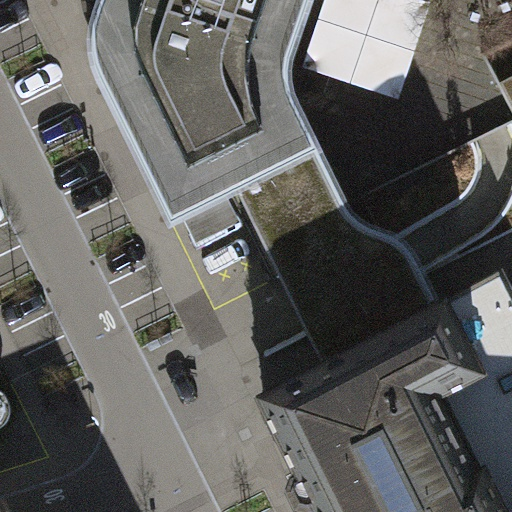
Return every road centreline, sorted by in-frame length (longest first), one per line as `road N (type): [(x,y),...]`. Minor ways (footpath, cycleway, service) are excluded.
road 1 (residential): [(167,470),(0,132)]
road 2 (residential): [(167,470),(45,511)]
